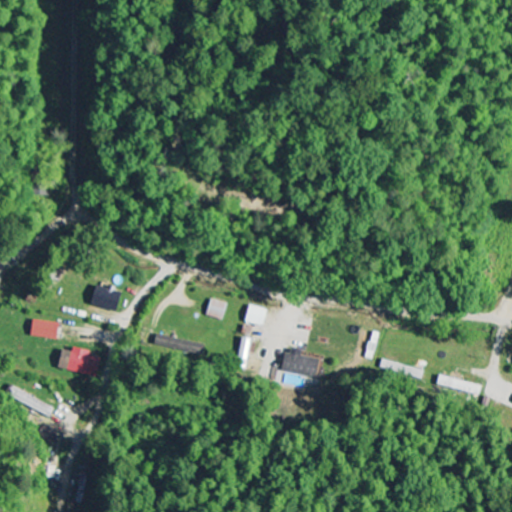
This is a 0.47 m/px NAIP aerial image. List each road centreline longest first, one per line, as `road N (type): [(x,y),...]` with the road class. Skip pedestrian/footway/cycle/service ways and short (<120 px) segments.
road 1 (residential): [(511,323),(273,293),(132,249),(90,220),(62,223),(0,264)]
road 2 (residential): [(174,264),(123,326),(73,458),(64,511)]
road 3 (residential): [(80,219),(76,0)]
